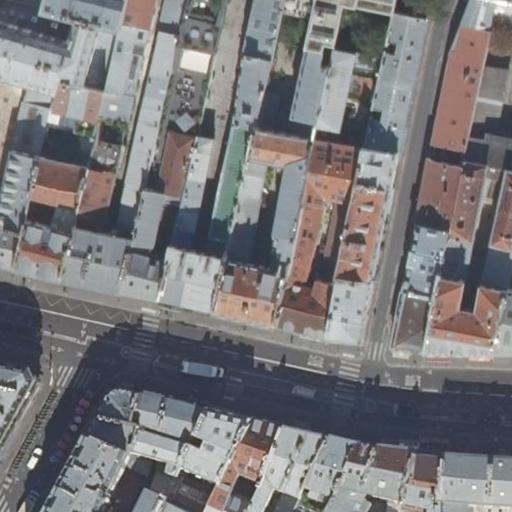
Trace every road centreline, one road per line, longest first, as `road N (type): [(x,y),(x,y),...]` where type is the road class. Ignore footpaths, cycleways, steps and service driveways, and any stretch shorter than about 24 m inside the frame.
road 1 (residential): [(451,0),(371,381)]
road 2 (primary): [(107,324),(371,381)]
road 3 (residential): [(10,511),(107,324)]
road 4 (primary): [(371,381),(511,395)]
